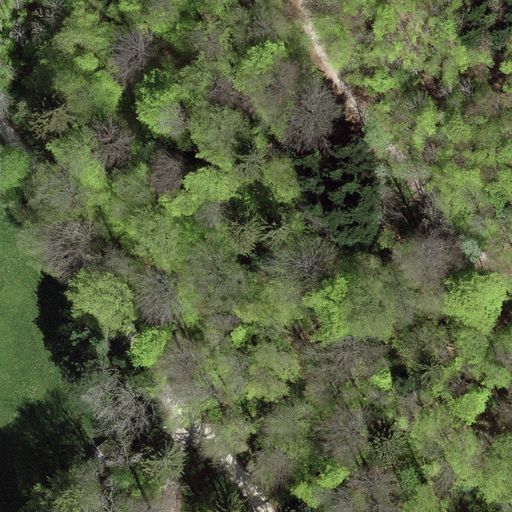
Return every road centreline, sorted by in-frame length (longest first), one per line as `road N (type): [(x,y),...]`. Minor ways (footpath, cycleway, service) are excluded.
road 1 (track): [(267,511),(187,420),(0,122)]
road 2 (track): [(511,280),(455,234),(345,96),(305,0)]
